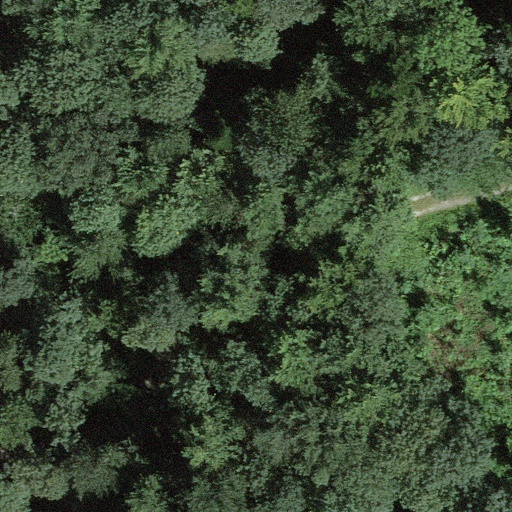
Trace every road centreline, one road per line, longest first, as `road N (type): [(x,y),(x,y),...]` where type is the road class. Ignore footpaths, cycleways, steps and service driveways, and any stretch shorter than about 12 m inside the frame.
road 1 (track): [(91,502),(165,349),(238,279),(365,214),(511,179)]
road 2 (track): [(98,511),(0,437)]
